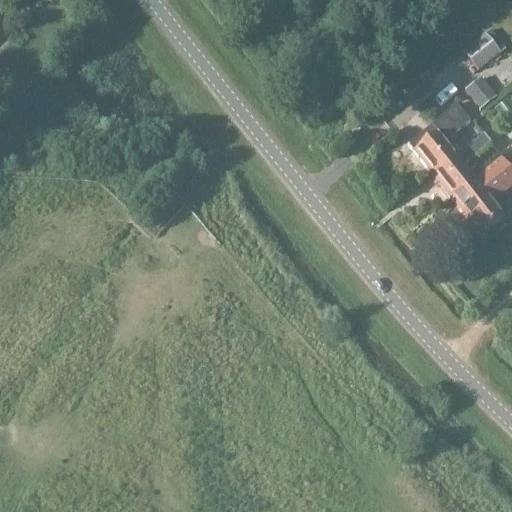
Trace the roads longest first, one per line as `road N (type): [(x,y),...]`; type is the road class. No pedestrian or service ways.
road 1 (tertiary): [(511,431),(402,310),(149,0)]
road 2 (track): [(12,511),(135,308),(140,256),(154,227),(262,138)]
road 3 (track): [(232,511),(198,438),(123,332)]
